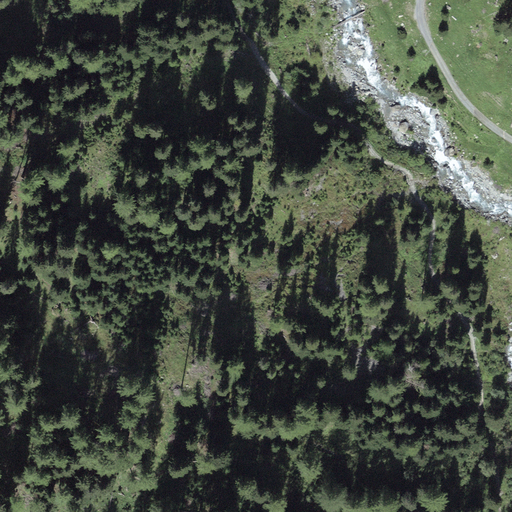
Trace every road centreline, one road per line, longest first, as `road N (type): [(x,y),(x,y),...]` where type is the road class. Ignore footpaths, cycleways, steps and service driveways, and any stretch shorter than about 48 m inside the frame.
road 1 (track): [(231,0),(238,25),(307,117),(345,124),(374,154),(411,173),(433,217),(430,269),(472,328),(501,511)]
road 2 (track): [(511,141),(459,93),(427,37),(422,0)]
